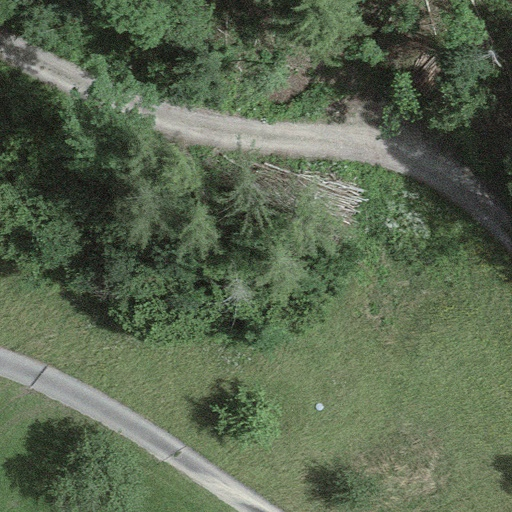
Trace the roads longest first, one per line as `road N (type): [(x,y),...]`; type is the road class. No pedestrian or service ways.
road 1 (track): [(511,235),(415,164),(351,135),(216,135),(160,119),(88,86),(0,27)]
road 2 (track): [(0,335),(37,349),(280,511)]
